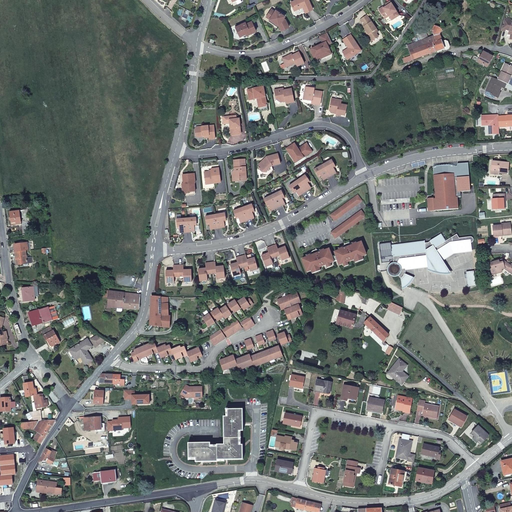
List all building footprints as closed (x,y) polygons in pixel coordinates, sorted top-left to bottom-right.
[(313,9),(308,0),(296,0),(291,3),(294,11),(303,7),(305,13),(313,9)] [(379,10),(387,24),(399,16),(390,2),(385,5),(386,7),(383,9),(382,8),(379,10)] [(268,21),(274,25),(275,23),(279,25),(281,31),(289,27),(285,19),(283,18),(285,16),(275,10),(274,12),(271,9),(266,17),(269,19),(268,21)] [(376,29),(367,15),(360,20),(364,26),(363,27),(368,34),(366,35),(370,42),(378,36),(374,30),(376,29)] [(511,21),(505,20),(502,30),(502,31),(509,33),(507,36),(511,36),(511,21)] [(250,32),(250,34),(256,31),(252,22),(246,24),(245,22),(236,27),(240,37),(246,34),(250,32)] [(426,39),(424,33),(420,34),(419,32),(416,33),(419,42),(408,46),(412,56),(402,59),(404,63),(444,49),(446,50),(448,49),(450,47),(448,42),(445,41),(442,42),(439,35),(442,29),(435,26),(432,31),(434,36),(426,39)] [(332,44),(327,34),(320,37),(323,45),(320,46),(310,50),(312,54),(315,53),(316,55),(314,56),(317,61),(326,57),(326,56),(331,54),(327,46),(332,44)] [(347,61),(361,52),(350,35),(342,41),(348,49),(342,53),(347,61)] [(480,59),(474,55),(472,60),(487,68),(493,57),(484,52),(482,54),(480,55),(480,57),(480,59)] [(299,53),(298,53),(292,56),(290,57),(289,56),(282,59),(286,68),(295,64),(297,67),(304,64),(299,53)] [(507,83),(508,84),(511,76),(510,75),(511,71),(511,66),(505,63),(498,79),(507,83)] [(498,79),(493,77),(485,93),(486,95),(493,99),(494,98),(495,96),(498,98),(501,92),(498,91),(499,89),(500,90),(502,87),(505,88),(507,83),(498,79)] [(249,90),(251,100),(257,99),(260,112),(268,110),(263,87),(249,90)] [(323,92),(314,91),(315,89),(306,87),(304,100),(312,101),(312,104),(320,106),(323,92)] [(276,99),(279,101),(283,100),(283,102),(286,102),(286,103),(287,104),(294,102),(292,89),(284,90),(283,88),(275,90),(276,99)] [(347,105),(341,104),(342,100),(332,98),(329,109),(332,112),(335,113),(335,112),(337,112),(337,115),(345,116),(347,105)] [(225,117),(226,124),(230,123),(232,123),(232,128),(231,128),(232,135),(241,134),(240,119),(237,119),(236,115),(225,117)] [(499,117),(499,115),(482,116),(483,126),(489,126),(491,126),(492,134),(500,134),(499,127),(499,117)] [(511,115),(501,116),(502,127),(507,127),(511,126),(511,115)] [(214,124),(202,125),(203,127),(196,128),(196,134),(199,136),(203,136),(203,135),(205,135),(205,137),(210,137),(210,138),(215,138),(214,124)] [(295,144),(287,149),(296,163),(310,154),(311,149),(307,143),(301,147),(301,150),(299,151),(295,144)] [(266,173),(273,166),(281,164),(278,154),(267,157),(259,165),(259,169),(263,173),(266,173)] [(238,179),(239,181),(247,181),(246,159),(234,160),(235,173),(233,173),(233,180),(238,179)] [(332,160),(324,165),(330,177),(337,173),(334,167),(336,166),(332,160)] [(492,162),(491,172),(499,173),(498,174),(506,174),(508,173),(508,163),(492,162)] [(428,199),(429,211),(459,209),(458,198),(461,197),(460,192),(471,191),(469,163),(458,164),(457,166),(444,165),(433,167),(436,199),(434,199),(434,198),(428,199)] [(330,177),(324,165),(315,169),(319,176),(321,175),(324,180),(330,177)] [(212,171),(204,172),(206,184),(221,182),(219,167),(212,168),(212,171)] [(183,175),(184,184),(184,188),(183,188),(184,194),(191,193),(191,192),(196,192),(195,183),(196,183),(195,174),(183,175)] [(306,175),(297,181),(305,192),(311,188),(308,183),(310,181),(306,175)] [(305,192),(297,181),(289,186),(293,192),(295,191),(299,196),(305,192)] [(282,191),(273,195),(279,207),(285,204),(283,199),(285,198),(282,191)] [(504,194),(495,194),(495,199),(493,199),(492,199),(492,210),(503,209),(503,199),(505,199),(504,194)] [(279,207),(273,195),(264,199),(267,206),(269,205),(272,211),(279,207)] [(359,195),(331,216),(335,222),(363,201),(359,195)] [(253,205),(243,208),(248,221),(255,218),(253,212),(255,212),(253,205)] [(248,221),(243,208),(234,211),(236,218),(239,217),(241,223),(248,221)] [(13,225),(22,224),(20,210),(10,211),(11,223),(13,223),(13,225)] [(362,211),(332,233),(336,239),(366,217),(362,211)] [(226,214),(216,216),(218,229),(225,228),(224,221),(227,221),(226,214)] [(218,229),(216,216),(209,217),(206,217),(207,224),(210,224),(211,230),(218,229)] [(197,218),(187,219),(188,233),(196,232),(195,226),(197,226),(197,218)] [(188,233),(187,219),(177,220),(177,228),(180,228),(181,234),(188,233)] [(30,223),(22,224),(23,234),(31,234),(30,223)] [(502,234),(511,233),(510,223),(501,224),(501,225),(492,226),(493,236),(502,235),(502,234)] [(428,243),(400,246),(401,254),(399,254),(399,250),(392,251),(392,257),(394,257),(394,259),(393,259),(393,263),(390,264),(388,266),(387,269),(388,272),(391,276),(395,276),(397,275),(398,275),(398,274),(399,274),(399,273),(399,272),(400,272),(400,271),(400,270),(400,268),(404,267),(404,269),(427,266),(426,256),(437,254),(441,260),(453,253),(471,250),(470,243),(473,241),(472,238),(470,237),(458,238),(456,235),(444,242),(439,235),(429,242),(432,246),(430,247),(428,243)] [(308,272),(312,271),(320,268),(327,265),(331,264),(339,261),(340,265),(344,264),(348,262),(355,260),(363,257),(367,255),(362,242),(353,246),(352,244),(348,244),(345,246),(345,249),(336,252),(337,256),(333,257),(330,249),(320,253),(320,251),(316,251),(312,254),(313,256),(303,260),(308,272)] [(14,244),(15,251),(25,250),(26,250),(28,250),(27,243),(14,244)] [(276,245),(272,247),(276,257),(280,256),(282,261),(290,258),(285,247),(278,249),(276,245)] [(401,254),(400,246),(391,247),(392,251),(399,250),(399,254),(401,254)] [(276,257),(272,247),(267,249),(269,253),(262,256),(266,267),(274,264),(272,259),(276,257)] [(25,250),(15,251),(17,265),(24,264),(24,266),(29,265),(29,263),(27,263),(27,258),(26,250),(25,250)] [(449,274),(441,260),(437,254),(426,256),(427,266),(428,270),(438,273),(449,274)] [(246,256),(242,257),(245,267),(249,266),(251,272),(259,270),(255,258),(248,261),(246,256)] [(245,267),(242,257),(237,258),(238,263),(231,265),(234,277),(241,275),(240,269),(245,267)] [(511,264),(510,265),(506,263),(505,265),(503,263),(501,260),(488,264),(491,275),(501,272),(501,270),(504,269),(511,274),(511,264)] [(216,263),(211,264),(212,275),(217,274),(218,280),(226,279),(225,267),(216,268),(216,263)] [(212,275),(211,264),(206,264),(207,269),(199,270),(200,282),(208,281),(207,275),(212,275)] [(179,277),(179,266),(174,266),(175,271),(167,271),(167,283),(175,283),(175,277),(179,277)] [(184,266),(179,266),(179,277),(185,277),(185,283),(193,283),(192,271),(185,271),(184,266)] [(412,278),(400,270),(400,271),(400,272),(399,272),(399,273),(399,274),(398,274),(398,275),(397,275),(400,279),(401,289),(407,285),(412,278)] [(35,300),(35,296),(34,287),(24,288),(25,301),(35,300)] [(124,293),(109,291),(109,298),(108,308),(117,308),(117,310),(119,312),(122,312),(123,311),(123,309),(138,309),(139,300),(123,298),(124,293)] [(297,293),(277,301),(281,311),(287,308),(286,305),(293,302),(295,305),(301,303),(297,293)] [(168,297),(151,297),(150,321),(150,325),(170,328),(170,320),(169,320),(168,297)] [(249,305),(252,303),(250,299),(247,300),(245,297),(236,303),(235,300),(219,310),(218,308),(202,318),(208,327),(215,323),(212,318),(214,317),(217,321),(224,317),(225,319),(232,314),(229,310),(231,309),(234,313),(240,309),(239,307),(240,306),(243,311),(250,306),(249,305)] [(399,306),(391,302),(387,309),(395,312),(399,306)] [(288,321),(302,315),(299,305),(285,311),(288,321)] [(49,308),(52,319),(58,318),(54,306),(49,308)] [(52,320),(52,319),(49,308),(39,310),(29,313),(33,326),(43,323),(52,320)] [(356,315),(340,311),(336,324),(352,329),(356,315)] [(370,317),(364,324),(384,342),(389,335),(370,317)] [(246,331),(255,326),(250,318),(241,324),(246,331)] [(227,338),(242,329),(237,321),(222,331),(227,338)] [(50,326),(41,331),(44,336),(46,341),(48,340),(52,347),(60,342),(54,330),(53,331),(50,326)] [(213,346),(225,338),(220,330),(208,338),(213,346)] [(266,333),(269,342),(276,340),(272,331),(266,333)] [(277,336),(281,346),(288,343),(288,342),(291,341),(289,336),(286,337),(285,333),(277,336)] [(255,337),(258,346),(264,344),(261,335),(255,337)] [(96,347),(107,340),(99,336),(92,340),(96,347)] [(70,350),(75,360),(81,357),(86,365),(93,360),(87,350),(93,347),(88,339),(70,350)] [(244,341),(247,350),(253,348),(250,339),(244,341)] [(165,345),(156,348),(154,344),(151,345),(150,343),(133,350),(134,352),(130,353),(134,362),(137,360),(135,355),(137,355),(138,359),(152,353),(151,349),(152,349),(154,354),(158,352),(160,358),(167,355),(165,351),(167,351),(169,355),(172,354),(175,360),(182,357),(180,353),(181,353),(183,357),(187,356),(190,363),(197,360),(195,355),(196,355),(198,359),(201,357),(198,348),(186,353),(184,347),(180,349),(180,347),(171,350),(169,345),(166,347),(165,345)] [(279,346),(250,357),(249,355),(235,360),(233,355),(219,361),(223,371),(237,366),(238,370),(253,365),(254,367),(282,357),(279,346)] [(73,361),(75,360),(70,350),(67,352),(73,361)] [(408,377),(402,372),(400,371),(405,365),(399,360),(388,374),(402,384),(408,377)] [(99,383),(112,384),(113,375),(102,374),(97,380),(99,383)] [(113,375),(112,384),(117,384),(117,386),(124,386),(124,380),(120,380),(120,375),(113,375)] [(305,378),(292,375),(289,386),(302,388),(305,378)] [(332,383),(317,380),(315,391),(329,393),(332,383)] [(37,402),(38,408),(48,406),(47,400),(43,401),(42,394),(37,395),(36,389),(34,389),(33,382),(28,383),(28,385),(24,385),(26,397),(34,395),(35,402),(37,402)] [(189,387),(185,385),(181,393),(187,396),(193,396),(193,397),(202,397),(202,387),(189,387)] [(359,388),(344,385),(341,399),(356,402),(359,388)] [(104,391),(95,390),(94,404),(103,404),(104,391)] [(134,390),(124,390),(124,400),(132,399),(132,405),(149,404),(149,395),(134,395),(134,390)] [(398,396),(396,406),(403,408),(403,411),(403,412),(410,413),(413,399),(398,396)] [(0,398),(1,411),(11,411),(11,408),(15,408),(15,402),(10,403),(10,398),(0,398)] [(384,401),(369,398),(367,410),(382,413),(384,401)] [(419,400),(417,407),(424,408),(423,412),(422,415),(436,418),(438,407),(424,404),(425,402),(419,400)] [(210,442),(188,443),(188,457),(196,458),(196,461),(217,461),(217,459),(243,459),(243,445),(239,445),(239,431),(243,430),(242,408),(242,404),(227,404),(227,416),(223,416),(224,444),(217,444),(217,446),(210,446),(210,442)] [(467,417),(455,410),(449,420),(462,426),(467,417)] [(29,411),(35,422),(38,422),(41,421),(40,411),(29,411)] [(302,417),(286,414),(284,423),(300,426),(302,417)] [(84,418),(84,424),(86,424),(87,430),(101,429),(100,417),(84,418)] [(107,422),(108,431),(122,430),(122,428),(131,428),(130,417),(118,418),(118,420),(112,420),(112,421),(107,422)] [(41,421),(38,422),(33,429),(38,432),(41,434),(44,430),(47,432),(51,426),(52,425),(55,421),(55,420),(41,421)] [(478,426),(471,433),(475,437),(473,439),(477,443),(479,440),(482,443),(489,435),(478,426)] [(41,443),(47,432),(44,430),(41,434),(38,432),(34,439),(41,443)] [(296,451),(297,443),(291,442),(291,440),(292,439),(284,437),(277,436),(275,447),(280,448),(280,450),(284,450),(284,448),(296,451)] [(414,463),(415,455),(409,454),(412,442),(400,440),(396,457),(408,460),(407,461),(414,463)] [(422,454),(436,458),(437,458),(439,450),(440,448),(424,444),(422,454)] [(46,449),(44,453),(51,457),(52,455),(50,454),(51,452),(51,451),(46,449)] [(52,465),(55,459),(51,457),(44,453),(39,462),(45,461),(52,465)] [(511,459),(501,462),(504,475),(511,473),(511,459)] [(275,471),(289,474),(290,470),(292,470),(293,463),(278,460),(275,471)] [(357,462),(348,460),(347,466),(343,486),(351,487),(354,476),(353,475),(353,472),(356,472),(359,473),(360,468),(356,468),(357,462)] [(329,471),(315,468),(313,482),(323,484),(325,476),(328,477),(329,471)] [(392,469),(389,484),(401,487),(403,481),(405,481),(406,478),(403,477),(404,472),(392,469)] [(433,472),(419,469),(417,481),(423,482),(423,479),(432,481),(433,472)] [(115,470),(93,473),(94,481),(101,480),(102,482),(107,482),(116,481),(115,470)] [(56,483),(38,480),(37,492),(41,492),(41,491),(60,494),(61,489),(56,488),(56,483)] [(319,511),(321,504),(291,496),(290,498),(292,498),(291,502),(297,504),(296,508),(315,511),(319,511)] [(212,511),(223,511),(226,503),(216,500),(213,510),(212,511)] [(500,504),(501,511),(511,511),(511,507),(511,508),(509,502),(500,504)] [(250,511),(252,506),(243,503),(239,511),(250,511)]
